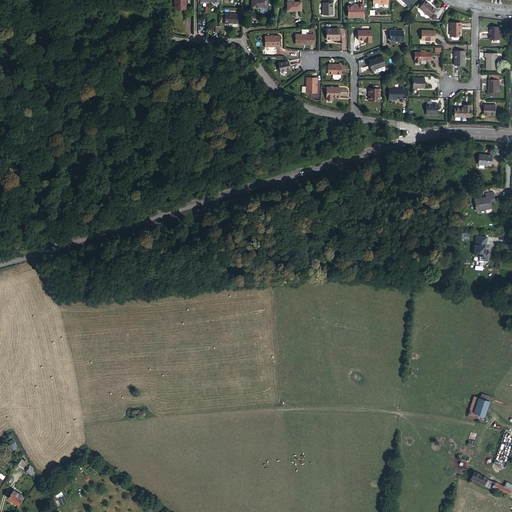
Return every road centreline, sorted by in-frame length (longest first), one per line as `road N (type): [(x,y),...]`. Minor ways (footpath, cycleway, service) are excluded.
road 1 (tertiary): [(0,262),(418,136)]
road 2 (residential): [(352,118),(288,97),(243,44)]
